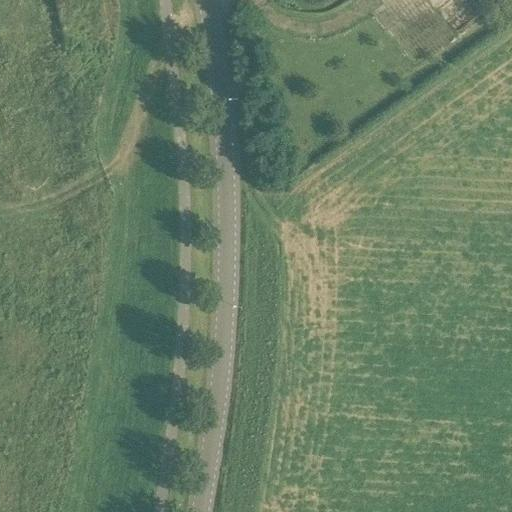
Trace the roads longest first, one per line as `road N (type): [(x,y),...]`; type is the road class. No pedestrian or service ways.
road 1 (tertiary): [(197,511),(218,378),(228,199),(206,0)]
road 2 (track): [(106,176),(193,0)]
